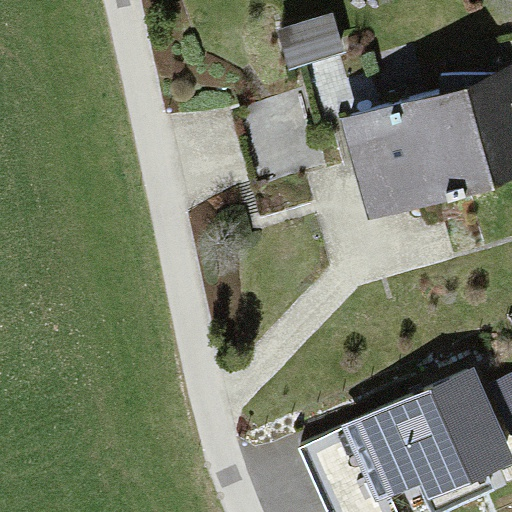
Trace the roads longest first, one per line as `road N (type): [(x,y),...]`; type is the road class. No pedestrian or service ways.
road 1 (residential): [(119,0),(206,408),(241,511)]
road 2 (unknown): [(206,408),(385,235)]
